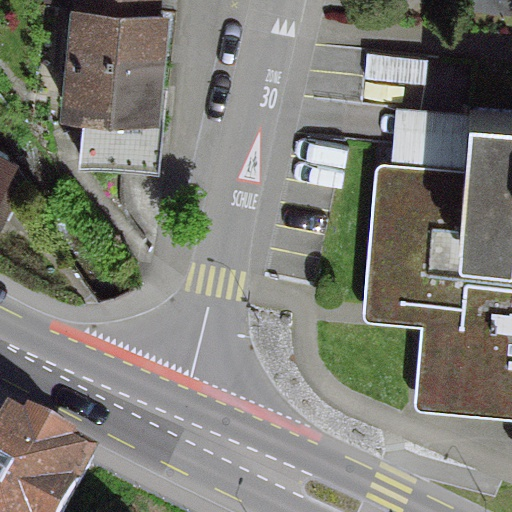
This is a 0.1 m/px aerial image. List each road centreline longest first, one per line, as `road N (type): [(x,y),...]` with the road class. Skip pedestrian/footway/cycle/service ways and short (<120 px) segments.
road 1 (residential): [(285,0),(176,427)]
road 2 (primary): [(361,511),(176,427)]
road 3 (primary): [(176,427),(0,335)]
